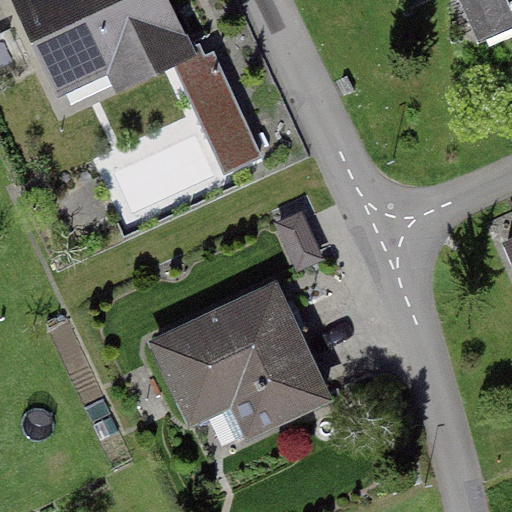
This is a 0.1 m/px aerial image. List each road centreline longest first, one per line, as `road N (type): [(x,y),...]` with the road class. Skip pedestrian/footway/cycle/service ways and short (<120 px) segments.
road 1 (residential): [(366,228),(416,339),(462,511)]
road 2 (residential): [(260,0),(366,228)]
road 3 (residential): [(366,228),(511,161)]
